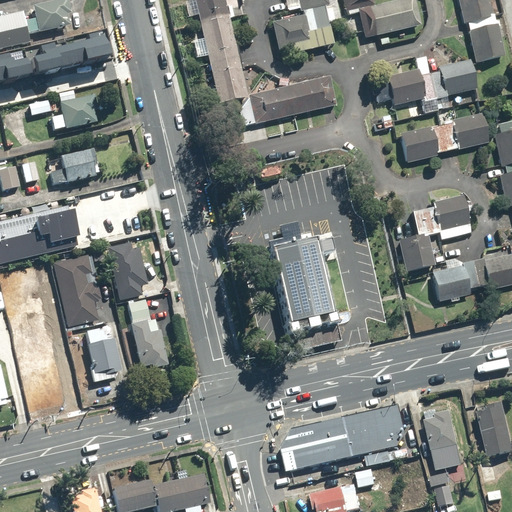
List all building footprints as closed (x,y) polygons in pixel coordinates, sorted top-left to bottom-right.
[(67,15),(72,14),(68,0),(58,0),(33,6),(40,33),(70,26),(67,15)] [(246,97),(224,0),(194,0),(217,103),(246,97)] [(328,0),(284,0),(287,12),(300,9),(301,16),(272,23),(280,57),(335,44),(329,22),(341,19),(336,0),(329,0),(328,0)] [(372,0),(341,0),(344,11),(374,4),(372,0)] [(421,26),(415,0),(403,0),(358,10),(365,38),(421,26)] [(457,0),(463,23),(467,23),(493,17),(489,0),(457,0)] [(32,24),(23,26),(21,16),(0,21),(0,53),(28,47),(26,37),(34,35),(32,24)] [(505,56),(496,16),(493,17),(467,23),(476,62),(505,56)] [(29,57),(33,76),(56,71),(55,68),(82,63),(82,65),(106,60),(102,44),(91,46),(89,34),(74,37),(76,44),(56,48),(55,43),(38,46),(40,55),(29,57)] [(0,81),(1,81),(2,84),(26,79),(22,62),(11,65),(8,53),(0,54),(0,81)] [(439,71),(430,73),(436,100),(438,110),(450,108),(448,97),(479,90),(472,59),(438,66),(439,71)] [(419,75),(418,71),(386,77),(393,106),(424,100),(425,102),(436,100),(430,73),(419,75)] [(335,107),(329,79),(248,97),(249,101),(237,103),(242,127),(335,107)] [(484,115),(452,122),(452,125),(458,150),(490,143),(484,115)] [(505,167),(506,174),(507,174),(511,172),(511,121),(491,126),(500,168),(505,167)] [(452,125),(432,129),(437,154),(458,150),(452,125)] [(432,128),(401,135),(407,163),(438,157),(437,154),(432,129),(432,128)] [(94,149),(61,157),(63,169),(49,172),(52,186),(100,176),(94,149)] [(35,163),(22,166),(26,184),(39,181),(35,163)] [(15,168),(0,170),(0,184),(2,192),(20,188),(15,168)] [(511,172),(507,174),(506,174),(498,176),(505,208),(511,206),(511,172)] [(412,213),(417,237),(429,234),(439,232),(441,241),(473,234),(464,196),(433,203),(434,208),(412,213)] [(116,203),(79,211),(81,217),(85,236),(85,238),(100,235),(101,242),(117,239),(116,231),(122,230),(116,203)] [(0,264),(78,247),(69,207),(0,221),(0,264)] [(417,237),(399,241),(405,273),(436,266),(429,234),(417,237)] [(339,344),(314,242),(270,252),(294,355),(339,344)] [(141,286),(148,285),(140,251),(133,252),(131,243),(107,249),(119,302),(143,297),(141,286)] [(488,285),(489,291),(511,285),(511,254),(473,263),(479,287),(488,285)] [(86,276),(92,274),(88,256),(52,264),(66,328),(99,321),(95,303),(101,302),(97,283),(88,285),(86,276)] [(430,272),(436,302),(471,295),(470,289),(479,287),(473,263),(430,272)] [(150,319),(146,299),(126,303),(141,373),(168,367),(157,318),(150,319)] [(17,348),(37,344),(34,327),(13,331),(17,348)] [(106,342),(103,329),(85,333),(94,375),(121,369),(114,340),(106,342)] [(46,390),(47,394),(61,392),(55,356),(43,358),(41,347),(37,348),(27,350),(29,361),(34,392),(46,390)] [(478,411),(489,457),(511,452),(511,436),(505,405),(478,411)] [(281,448),(286,472),(406,446),(398,409),(291,433),(281,448)] [(425,420),(436,471),(464,465),(452,410),(438,413),(437,409),(425,411),(427,420),(425,420)] [(390,453),(392,461),(410,457),(408,449),(390,453)] [(391,462),(389,453),(368,457),(370,466),(391,462)] [(335,474),(356,470),(354,460),(333,465),(335,474)] [(495,462),(481,465),(485,483),(499,480),(495,462)] [(373,470),(357,473),(360,489),(376,485),(373,470)] [(205,473),(155,484),(160,511),(169,511),(185,509),(185,511),(200,511),(199,506),(212,504),(205,473)] [(432,488),(452,484),(449,473),(429,478),(432,488)] [(152,481),(112,490),(116,511),(139,511),(158,508),(153,487),(152,481)] [(356,511),(362,511),(356,485),(310,495),(313,511),(317,511),(356,511)] [(439,507),(455,504),(451,487),(435,491),(439,507)] [(72,511),(101,511),(96,488),(69,494),(72,511)] [(488,492),(490,500),(503,498),(501,489),(488,492)]
